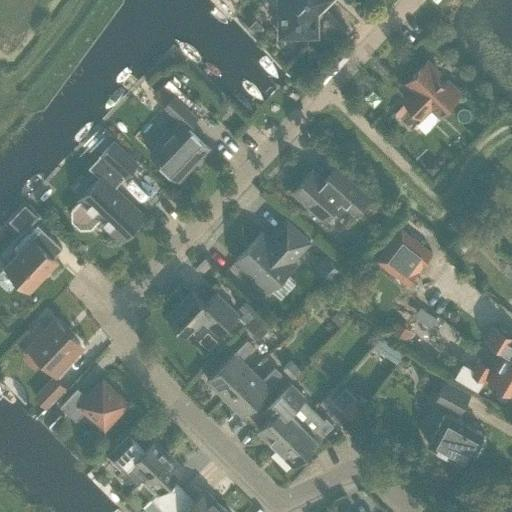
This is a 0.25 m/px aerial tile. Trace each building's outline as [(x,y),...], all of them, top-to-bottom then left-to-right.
[(316,15),(319,9),(327,0),(279,0),(281,35),(317,35),(316,15)] [(427,103),(438,113),(460,91),(428,60),(406,83),(418,94),(408,103),(418,112),(427,103)] [(210,147),(189,126),(198,117),(174,95),(164,105),(181,121),(173,129),(170,127),(160,137),(163,140),(151,152),(180,179),(210,147)] [(402,127),(415,121),(409,108),(396,114),(402,127)] [(120,173),(124,177),(137,163),(113,141),(100,154),(101,155),(91,166),(101,176),(79,199),(80,200),(70,211),(73,218),(81,226),(91,226),(99,218),(121,239),(144,215),(132,203),(130,205),(124,199),(126,197),(111,183),(120,173)] [(370,196),(347,174),(334,188),(313,168),(292,191),(323,218),(342,197),(357,210),(370,196)] [(15,214),(27,226),(37,216),(25,204),(15,214)] [(256,278),(251,283),(264,295),(295,262),(292,259),(298,252),(299,253),(310,241),(287,219),(276,231),(278,233),(271,240),(262,231),(236,259),(256,278)] [(38,223),(15,248),(19,252),(5,267),(6,267),(0,272),(0,280),(7,288),(11,288),(19,279),(30,290),(58,261),(54,256),(63,247),(38,223)] [(431,252),(400,228),(375,259),(406,283),(431,252)] [(443,260),(453,268),(464,256),(455,248),(443,260)] [(168,316),(187,334),(203,318),(219,333),(239,312),(217,292),(206,303),(192,290),(168,316)] [(238,306),(250,317),(257,310),(245,298),(238,306)] [(246,324),(259,337),(273,324),(260,310),(246,324)] [(431,326),(437,317),(426,310),(421,319),(431,326)] [(30,347),(56,372),(81,346),(55,321),(46,330),(39,324),(31,333),(38,339),(30,347)] [(497,357),(511,366),(511,339),(509,338),(511,334),(498,326),(490,341),(502,348),(497,357)] [(234,352),(207,379),(225,396),(251,370),(241,360),(255,346),(248,339),(235,352),(234,352)] [(384,359),(394,365),(404,351),(391,343),(384,354),(386,355),(384,359)] [(491,379),(511,391),(511,366),(497,357),(491,366),(479,358),(470,373),(483,381),(485,377),(490,380),(491,379)] [(282,368),(292,377),(300,368),(290,359),(282,368)] [(225,396),(242,414),(269,386),(282,373),(275,366),(261,380),(251,370),(225,396)] [(33,395),(46,408),(66,386),(53,374),(33,395)] [(103,378),(87,395),(78,387),(61,405),(76,420),(85,411),(104,429),(129,402),(103,378)] [(302,421),(292,411),(306,397),(291,382),(274,399),(282,407),(258,430),(276,447),(302,421)] [(442,389),(435,400),(460,413),(466,403),(442,389)] [(341,410),(351,420),(361,410),(351,400),(341,410)] [(44,418),(54,428),(66,416),(55,406),(44,418)] [(467,465),(475,450),(480,448),(485,438),(484,433),(446,412),(428,443),(467,465)] [(326,417),(313,431),(302,421),(276,447),(294,465),(320,437),(333,424),(326,417)] [(143,479),(169,452),(155,438),(144,448),(134,437),(112,459),(137,483),(142,478),(143,479)] [(160,511),(184,488),(174,477),(184,467),(169,452),(143,479),(157,493),(144,505),(151,511),(160,511)] [(210,511),(220,503),(205,488),(195,499),(184,488),(160,511),(210,511)] [(117,505),(122,511),(149,511),(131,492),(117,505)] [(229,511),(220,503),(210,511),(229,511)]
